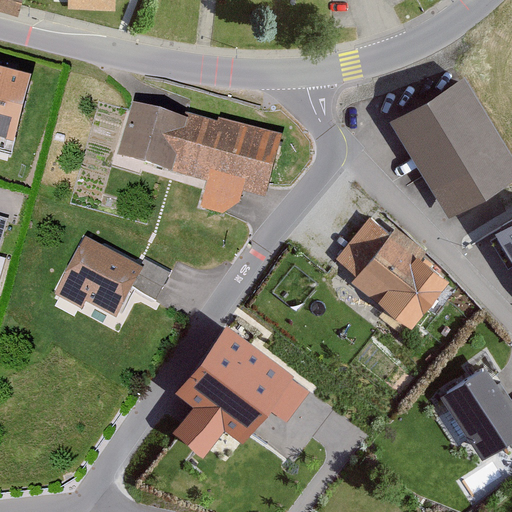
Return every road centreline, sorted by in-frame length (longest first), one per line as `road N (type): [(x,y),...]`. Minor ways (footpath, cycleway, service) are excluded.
road 1 (residential): [(77,506),(335,148)]
road 2 (tertiary): [(298,72),(159,62),(0,22)]
road 3 (residential): [(511,323),(356,158),(335,148)]
road 4 (tertiary): [(477,0),(420,42),(384,57),(298,72)]
